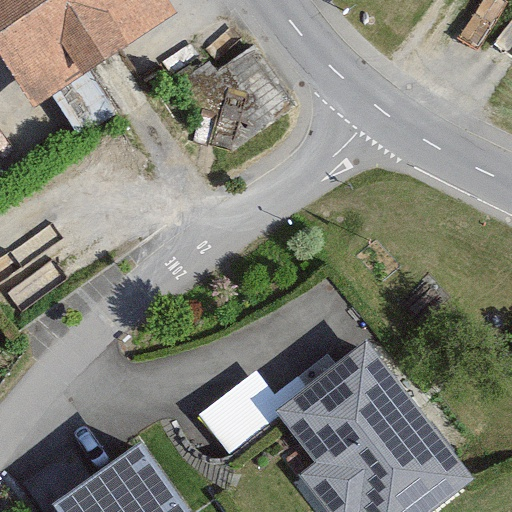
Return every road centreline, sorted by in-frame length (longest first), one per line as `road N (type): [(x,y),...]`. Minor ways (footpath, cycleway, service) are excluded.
road 1 (residential): [(373,104),(52,364),(0,432)]
road 2 (unclassified): [(511,190),(373,104)]
road 3 (unclassified): [(373,104),(272,0)]
